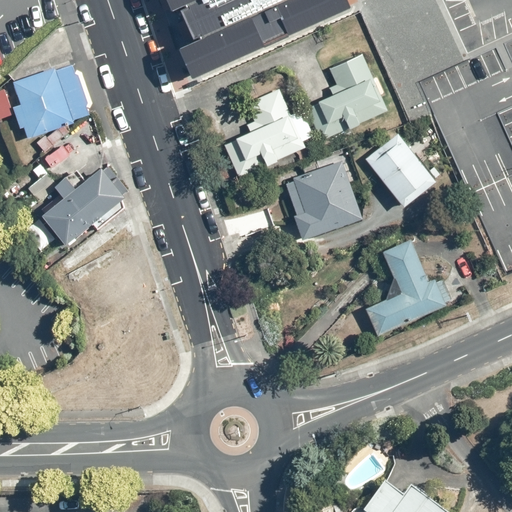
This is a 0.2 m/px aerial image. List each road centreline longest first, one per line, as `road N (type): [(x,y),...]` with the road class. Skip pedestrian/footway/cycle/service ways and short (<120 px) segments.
road 1 (secondary): [(109,0),(203,290),(224,386)]
road 2 (tertiary): [(276,422),(375,394),(511,334)]
road 3 (tertiary): [(190,434),(0,451)]
